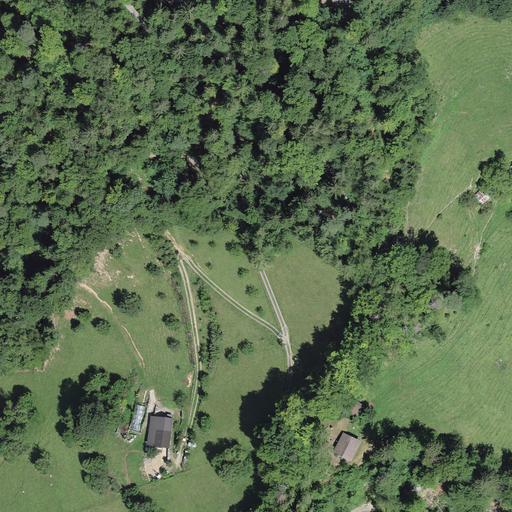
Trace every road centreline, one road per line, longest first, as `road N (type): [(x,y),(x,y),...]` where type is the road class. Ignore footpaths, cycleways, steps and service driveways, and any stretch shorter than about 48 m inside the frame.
road 1 (track): [(120,0),(143,26),(244,68),(279,99),(378,245),(375,260),(362,257),(221,156),(209,159),(283,321),(289,374),(280,413)]
road 2 (track): [(444,0),(400,27),(378,82),(392,159),(391,318),(277,474)]
road 3 (track): [(209,159),(77,148),(29,126),(0,94)]
road 4 (track): [(511,486),(427,479),(394,505),(360,511)]
